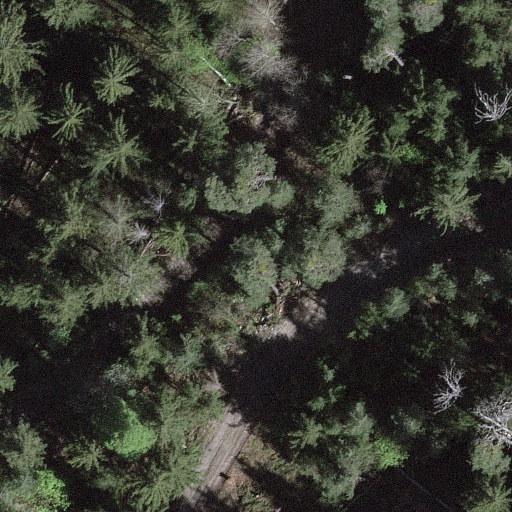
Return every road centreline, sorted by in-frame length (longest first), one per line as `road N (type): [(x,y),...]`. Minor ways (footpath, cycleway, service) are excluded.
road 1 (track): [(0,449),(188,223),(333,0)]
road 2 (track): [(511,212),(334,301),(223,442),(141,511)]
